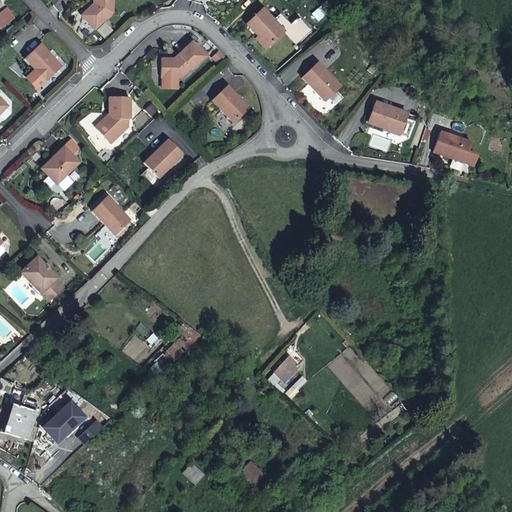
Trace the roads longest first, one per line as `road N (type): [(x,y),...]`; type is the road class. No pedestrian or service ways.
road 1 (residential): [(268,144),(183,191),(0,372)]
road 2 (residential): [(99,73),(152,22),(193,20),(271,96),(281,118)]
road 3 (residential): [(302,144),(323,155),(438,175)]
road 4 (residential): [(0,168),(99,73)]
